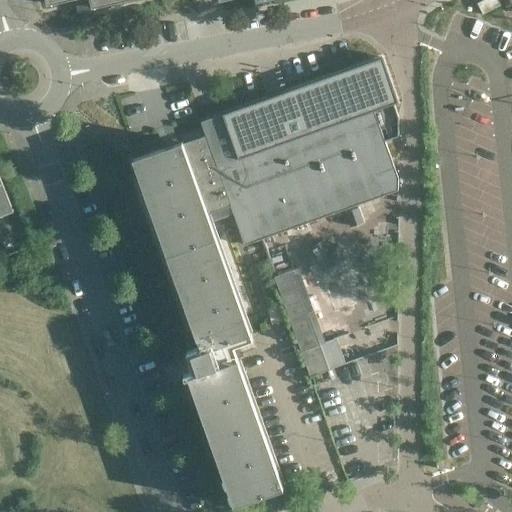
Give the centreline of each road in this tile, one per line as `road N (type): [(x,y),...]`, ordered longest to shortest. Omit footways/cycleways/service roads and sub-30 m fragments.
road 1 (residential): [(408,490),(412,95),(387,4)]
road 2 (tertiary): [(173,511),(31,116)]
road 3 (residential): [(60,74),(318,26),(387,4)]
